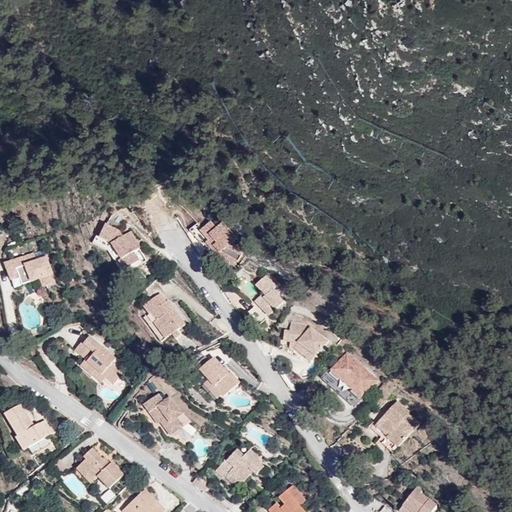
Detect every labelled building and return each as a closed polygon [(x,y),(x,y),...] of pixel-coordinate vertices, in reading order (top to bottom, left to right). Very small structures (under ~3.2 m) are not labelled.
[(215,228),(209,223),(208,221),(198,230),(208,240),(204,244),(215,257),(235,238),(220,223),(215,228)] [(89,246),(102,252),(112,267),(109,269),(114,277),(128,268),(122,260),(129,255),(119,241),(112,245),(108,240),(95,233),(89,246)] [(22,267),(33,263),(30,254),(19,259),(22,267)] [(24,275),(27,282),(33,279),(37,290),(51,284),(41,260),(33,263),(22,267),(19,259),(10,262),(17,278),(24,275)] [(19,285),(27,282),(24,275),(17,278),(19,285)] [(249,290),(257,298),(259,300),(251,310),(263,321),(278,305),(267,294),(269,291),(259,281),(249,290)] [(168,335),(175,330),(183,324),(165,300),(163,302),(156,292),(138,306),(145,314),(148,312),(153,319),(149,322),(162,339),(168,335)] [(259,300),(257,298),(249,307),(251,310),(259,300)] [(286,346),(308,366),(320,351),(313,344),(317,339),(299,323),(284,320),(283,327),(276,326),(274,336),(280,338),(279,343),(279,344),(286,346)] [(179,335),(175,330),(168,335),(172,340),(179,335)] [(86,346),(82,351),(87,355),(80,366),(75,373),(88,382),(93,376),(104,383),(112,388),(120,378),(110,371),(114,365),(86,346)] [(87,355),(82,351),(79,349),(71,360),(80,366),(87,355)] [(320,372),(320,373),(328,380),(330,377),(343,388),(341,391),(350,400),(369,379),(338,352),(320,372)] [(198,367),(204,376),(218,395),(235,381),(226,369),(223,371),(212,357),(198,367)] [(100,389),(104,383),(93,376),(88,382),(100,389)] [(218,395),(204,376),(199,380),(212,399),(218,395)] [(419,421),(426,410),(410,397),(388,425),(414,445),(428,428),(419,421)] [(164,407),(157,398),(140,411),(153,429),(157,425),(166,437),(175,430),(169,422),(176,416),(167,404),(164,407)] [(42,433),(33,421),(24,427),(10,406),(0,411),(0,428),(7,439),(5,441),(13,453),(42,433)] [(215,467),(224,476),(228,471),(235,478),(241,485),(251,475),(254,477),(262,469),(255,462),(257,459),(250,451),(245,455),(237,446),(215,467)] [(101,492),(115,480),(103,468),(100,471),(85,454),(77,460),(80,464),(71,473),(83,486),(90,480),(101,492)] [(228,471),(224,476),(230,482),(235,478),(228,471)] [(402,492),(408,497),(414,489),(409,485),(402,492)] [(293,511),(300,506),(287,486),(277,493),(282,499),(278,503),(274,497),(266,504),(271,511),(293,511)] [(408,497),(402,503),(412,511),(429,511),(434,506),(420,494),(423,491),(417,486),(414,489),(408,497)] [(114,511),(158,511),(152,506),(149,509),(144,505),(147,503),(137,492),(114,511)] [(412,511),(402,503),(397,510),(398,511),(412,511)]
